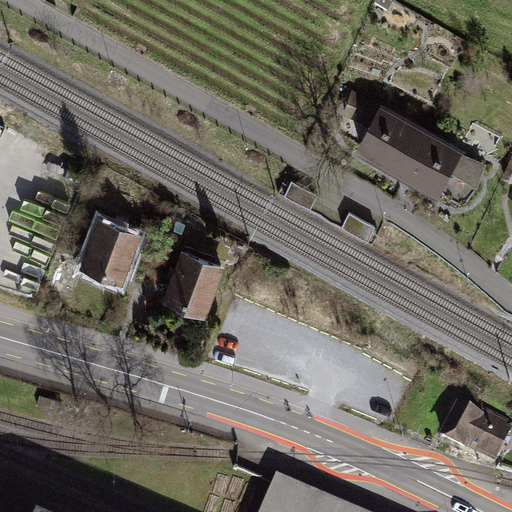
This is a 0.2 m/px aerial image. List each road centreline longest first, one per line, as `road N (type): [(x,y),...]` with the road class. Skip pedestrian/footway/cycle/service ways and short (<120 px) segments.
road 1 (residential): [(511,299),(406,218),(19,0)]
road 2 (primary): [(483,511),(309,432),(0,336)]
